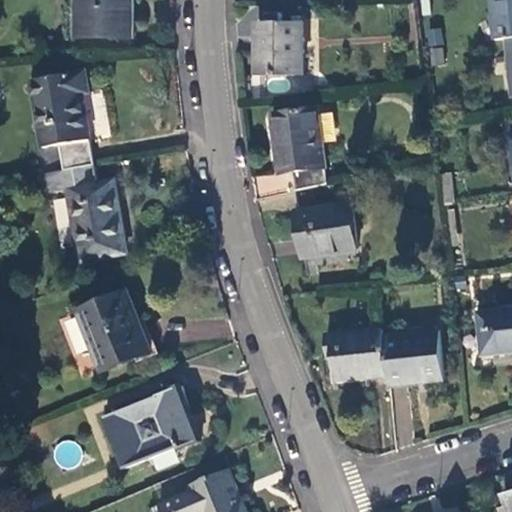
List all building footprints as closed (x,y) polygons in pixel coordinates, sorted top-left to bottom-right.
[(134,39),(133,0),(76,0),(76,10),(85,10),(85,39),(134,39)] [(511,0),(494,0),(499,41),(510,39),(511,38),(511,0)] [(304,24),(260,24),(260,76),(304,75),(304,24)] [(59,147),(64,173),(96,167),(83,95),(88,95),(85,73),(32,82),(43,149),(59,147)] [(293,173),(297,193),(329,186),(318,109),(273,116),(281,174),(293,173)] [(99,185),(96,167),(64,173),(42,177),(46,196),(69,193),(81,262),(126,254),(113,182),(99,185)] [(358,252),(352,206),(299,213),(305,259),(358,252)] [(129,295),(80,314),(103,371),(155,351),(142,319),(139,320),(129,295)] [(483,355),(511,352),(511,309),(479,313),(483,355)] [(365,378),(388,377),(383,338),(382,330),(326,336),(328,352),(333,353),(336,378),(364,376),(365,378)] [(438,332),(383,338),(388,377),(389,383),(417,380),(418,383),(444,380),(438,332)] [(105,421),(126,470),(178,449),(178,450),(200,440),(179,388),(156,397),(157,400),(105,421)] [(245,511),(229,471),(189,488),(191,493),(158,508),(159,511),(245,511)]
